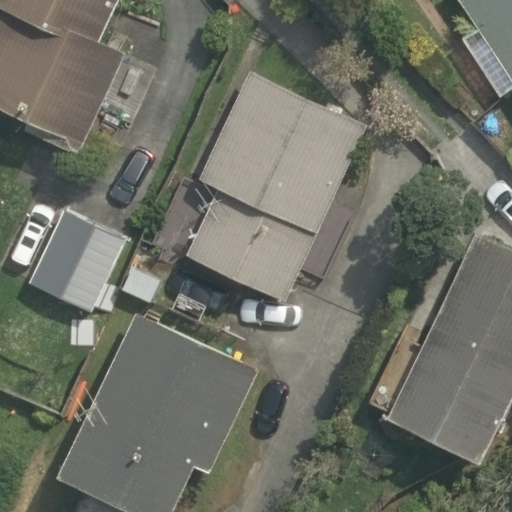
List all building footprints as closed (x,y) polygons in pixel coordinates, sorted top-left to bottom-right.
[(0,0),(4,1),(0,8),(0,98),(31,112),(27,121),(82,146),(129,47),(103,35),(118,0),(0,0)] [(503,92),(511,86),(511,0),(465,0),(480,22),(465,32),(503,92)] [(287,296),(368,121),(253,66),(202,173),(222,181),(188,251),(287,296)] [(131,232),(68,202),(31,280),(94,310),(131,232)] [(511,397),(511,242),(477,227),(391,410),(484,455),(511,397)] [(151,300),(162,276),(134,263),(123,286),(151,300)] [(261,365),(139,308),(62,465),(154,511),(171,511),(197,458),(212,465),(261,365)]
